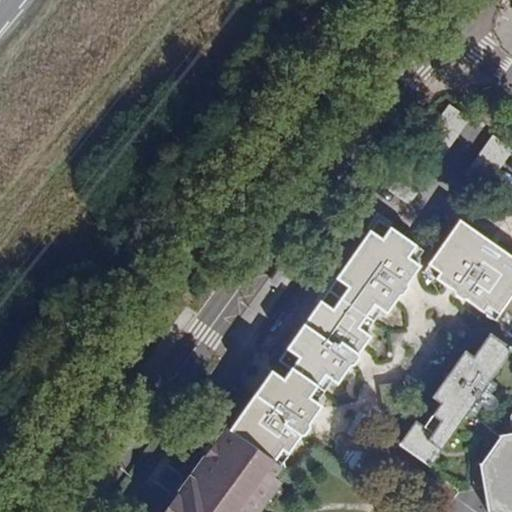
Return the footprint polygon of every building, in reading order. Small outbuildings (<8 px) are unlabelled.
[(410,195),(465,116),(450,106),(395,184),(410,195)] [(497,141),(469,181),(484,192),(511,152),(497,141)] [(280,364),(290,371),(316,389),(324,378),(331,383),(337,387),(419,270),(405,260),(413,249),(378,224),(280,364)] [(497,318),(511,297),(511,262),(458,225),(428,268),(439,275),(434,282),(483,317),(487,311),(497,318)] [(511,328),(511,297),(497,318),(493,324),(508,335),(511,328)] [(483,317),(493,324),(497,318),(487,311),(483,317)] [(495,340),(492,338),(469,368),(460,362),(443,385),(450,391),(416,437),(408,431),(399,443),(430,465),(511,355),(511,347),(500,339),(495,340)] [(270,375),(255,397),(284,418),(289,413),(308,427),(320,409),(315,405),(318,400),(311,395),(316,389),(290,371),(283,384),(270,375)] [(322,394),(323,395),(331,383),(324,378),(316,389),(322,394)] [(318,400),(323,395),(322,394),(316,389),(311,395),(318,400)] [(284,418),(255,397),(229,433),(273,464),(278,457),(284,461),(308,427),(289,413),(284,418)] [(165,511),(259,511),(280,484),(272,480),(280,469),(273,464),(229,433),(226,430),(165,511)] [(511,511),(511,435),(504,437),(482,467),(489,509),(493,511),(511,511)]
